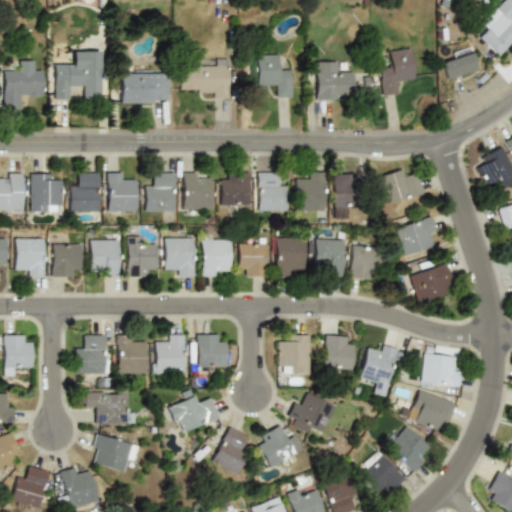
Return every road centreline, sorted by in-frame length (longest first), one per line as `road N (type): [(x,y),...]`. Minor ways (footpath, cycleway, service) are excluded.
road 1 (tertiary): [(0,144),(417,143),(465,128),(511,98)]
road 2 (residential): [(511,337),(461,336),(333,305),(0,306)]
road 3 (residential): [(438,139),(486,298),(491,386),(459,471),(420,511)]
road 4 (residential): [(50,306),(53,435)]
